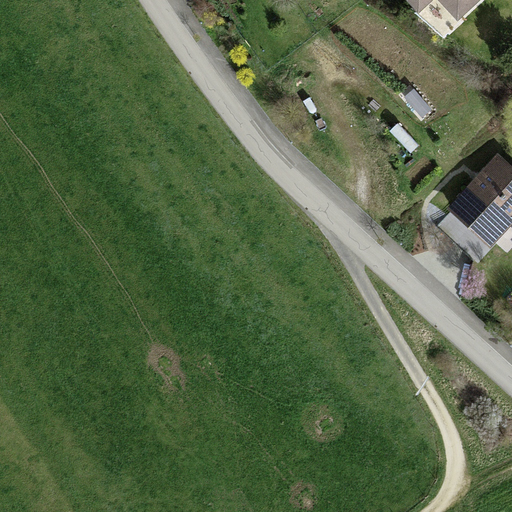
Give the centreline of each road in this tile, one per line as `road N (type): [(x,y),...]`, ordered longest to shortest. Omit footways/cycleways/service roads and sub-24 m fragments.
road 1 (residential): [(155,0),(272,159),(511,380)]
road 2 (track): [(432,511),(452,488),(445,422),(353,265),(357,243)]
